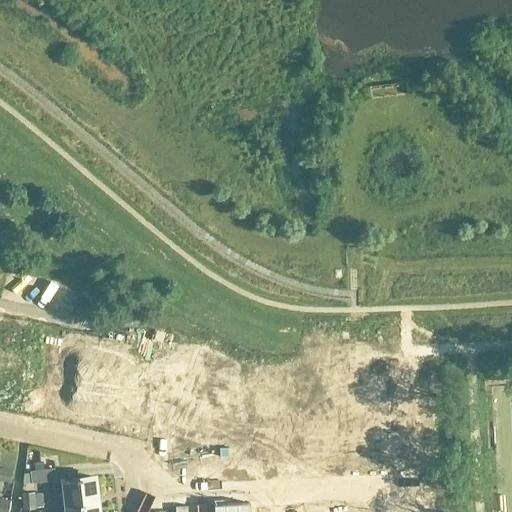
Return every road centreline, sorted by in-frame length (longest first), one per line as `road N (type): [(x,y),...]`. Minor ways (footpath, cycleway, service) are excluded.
road 1 (residential): [(399,511),(398,484),(266,493),(132,459)]
road 2 (residential): [(132,459),(0,430)]
